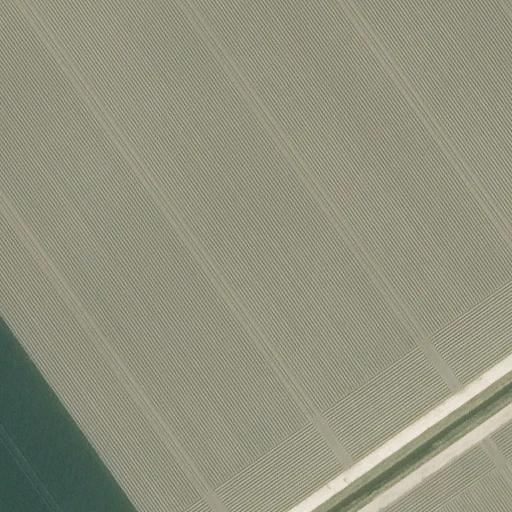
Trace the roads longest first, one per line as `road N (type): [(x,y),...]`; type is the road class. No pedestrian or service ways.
road 1 (track): [(293,511),(511,358)]
road 2 (track): [(364,511),(511,407)]
